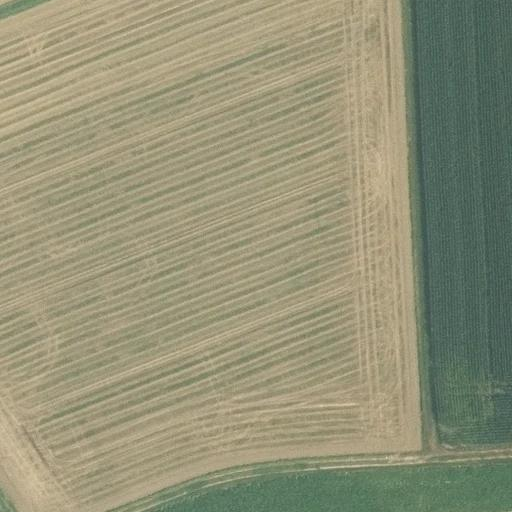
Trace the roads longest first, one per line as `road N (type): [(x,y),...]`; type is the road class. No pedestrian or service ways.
road 1 (track): [(408,0),(430,459)]
road 2 (track): [(133,511),(206,483),(273,469),(511,451)]
